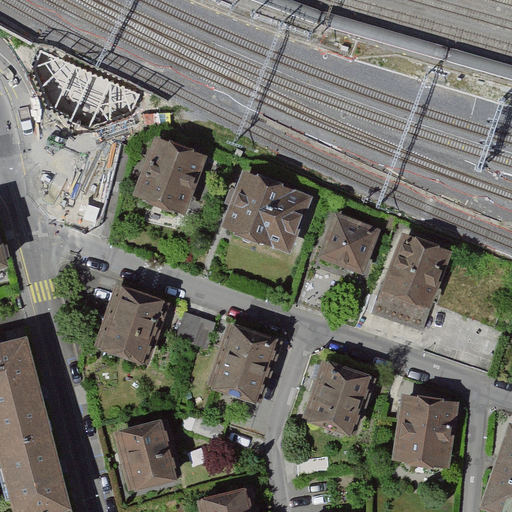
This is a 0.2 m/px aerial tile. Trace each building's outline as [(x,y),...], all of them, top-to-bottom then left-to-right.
[(206,149),(162,132),(140,191),(184,208),(206,149)] [(313,191),(248,167),(227,221),(292,246),(313,191)] [(381,226),(342,212),(328,250),(367,264),(381,226)] [(457,246),(410,228),(377,313),(424,331),(457,246)] [(149,360),(171,298),(122,280),(99,342),(149,360)] [(224,325),(187,312),(178,337),(215,350),(224,325)] [(260,401),(283,337),(234,319),(211,383),(260,401)] [(15,511),(71,511),(25,338),(0,344),(0,451),(5,472),(15,511)] [(358,431),(380,370),(336,355),(314,416),(358,431)] [(461,398),(409,390),(399,457),(451,465),(461,398)] [(183,475),(168,415),(117,429),(125,457),(133,488),(183,475)] [(511,436),(491,498),(511,505),(511,436)] [(258,511),(252,485),(202,497),(205,511),(258,511)]
